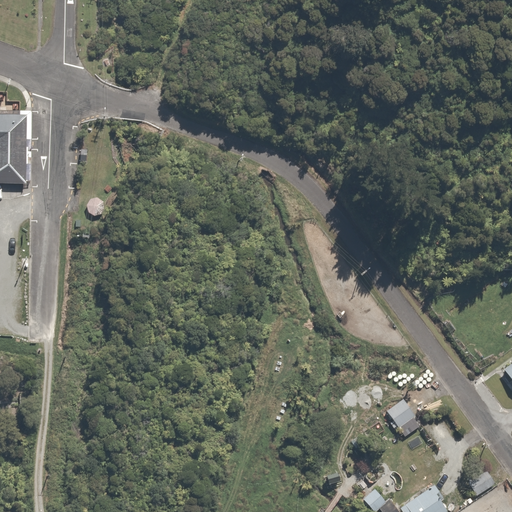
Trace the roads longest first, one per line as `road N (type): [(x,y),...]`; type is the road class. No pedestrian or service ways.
road 1 (residential): [(60,83),(289,170),(324,204),(511,455)]
road 2 (residential): [(46,308),(60,83)]
